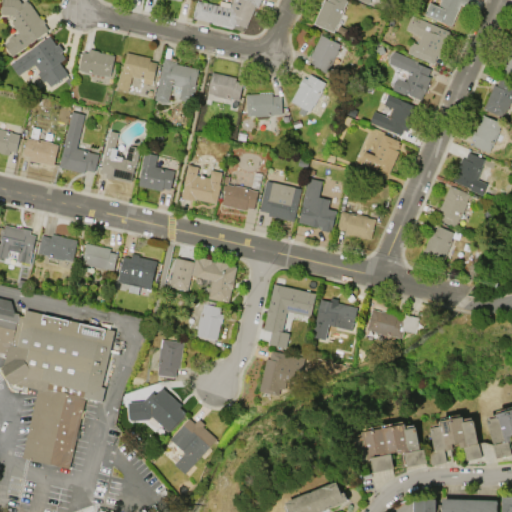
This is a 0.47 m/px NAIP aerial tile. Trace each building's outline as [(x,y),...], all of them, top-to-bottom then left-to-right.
[(28,0),(48,28),(13,54),(5,43),(10,40),(10,36),(13,34),(16,35),(20,32),(12,21),(17,18),(13,14),(3,12),(3,0),(20,0),(22,2),(24,0),(28,0)] [(198,0),(230,7),(233,0),(261,0),(258,8),(255,7),(247,28),(244,27),(242,31),(212,24),(213,22),(194,18),(198,0)] [(334,32),(314,24),(325,0),(327,1),(327,0),(347,0),(345,7),(346,8),(338,25),(337,24),(334,32)] [(460,0),(460,1),(463,2),(460,10),(458,9),(452,25),(432,17),(438,0),(460,0)] [(412,15),(451,32),(440,57),(437,55),(433,64),(417,56),(425,38),(406,30),(412,15)] [(310,57),(321,34),(340,44),(337,51),(339,52),(331,67),(329,66),(326,72),(310,65),(313,59),(310,57)] [(59,61),(67,72),(51,84),(46,78),(43,80),(38,73),(41,70),(35,62),(19,73),(11,63),(50,35),(66,56),(59,61)] [(511,42),(511,76),(503,73),(506,64),(503,63),(511,42)] [(115,56),(111,77),(105,76),(80,71),(84,52),(89,53),(90,49),(99,51),(99,52),(115,56)] [(395,51),(432,66),(427,76),(431,78),(422,101),(393,90),(398,78),(407,81),(411,72),(390,63),(395,51)] [(151,58),(150,61),(158,63),(152,84),(143,82),(144,79),(131,76),(128,91),(117,88),(121,71),(123,72),(128,52),(151,58)] [(165,58),(177,61),(177,63),(199,69),(195,84),(197,85),(193,102),(180,99),(183,87),(172,84),(168,102),(155,99),(165,58)] [(213,72),(236,78),(236,81),(243,83),(239,100),(231,98),(231,100),(213,96),(213,94),(208,93),(213,72)] [(326,83),(322,89),(323,90),(314,106),(316,107),(313,113),(312,112),(312,110),(309,108),(307,111),(291,101),(301,86),(299,85),(303,77),(307,80),(311,74),(326,83)] [(494,85),(498,86),(502,77),(511,81),(511,98),(504,117),(484,108),(494,85)] [(247,115),(246,95),(272,94),(272,96),(282,96),(282,114),(273,114),(273,116),(256,116),(256,115),(247,115)] [(401,135),(371,122),(375,112),(389,118),(393,108),(384,104),(388,94),(416,106),(408,124),(411,125),(408,131),(404,129),(401,135)] [(60,167),(72,112),(85,115),(78,148),(90,151),(100,154),(96,172),(86,169),(85,173),(60,167)] [(502,124),(490,152),(474,146),(476,141),(472,139),(475,130),(476,131),(483,115),(502,124)] [(35,138),(31,137),(33,127),(39,128),(37,138),(53,142),(52,143),(59,144),(54,166),(30,160),(31,157),(24,155),(28,138),(35,139),(35,138)] [(0,150),(0,128),(13,131),(12,133),(20,135),(17,152),(11,151),(10,155),(1,153),(2,151),(0,150)] [(101,171),(110,131),(119,133),(115,149),(118,149),(117,155),(122,157),(122,158),(126,159),(129,146),(141,149),(133,182),(115,178),(115,179),(106,177),(107,173),(101,171)] [(383,134),(400,141),(399,144),(401,145),(399,149),(397,148),(396,150),(399,151),(389,175),(360,163),(365,151),(375,155),(383,134)] [(453,179),(463,158),(466,159),(469,152),(485,159),(477,179),(487,184),(482,196),(470,190),(471,187),(453,179)] [(174,171),(170,189),(163,187),(162,191),(139,185),(144,166),(142,165),(146,153),(158,156),(156,166),(174,171)] [(217,204),(196,199),(196,200),(183,197),(185,185),(184,185),(188,165),(198,167),(196,175),(210,178),(212,170),(223,172),(220,185),(221,185),(217,204)] [(297,222),(302,202),(308,178),(322,181),(318,196),(329,199),(328,208),(336,210),(331,231),(297,222)] [(267,181),(301,188),(294,221),(269,215),(269,213),(260,210),(267,181)] [(222,205),(227,184),(234,186),(234,184),(250,188),(250,189),(259,191),(255,209),(247,208),(246,210),(222,205)] [(470,194),(467,201),(468,202),(461,218),(457,227),(439,220),(443,210),(440,209),(450,185),(470,194)] [(376,219),(371,239),(345,233),(346,230),(337,228),(341,211),(352,213),(352,212),(368,216),(368,217),(376,219)] [(36,235),(30,263),(16,260),(18,252),(10,251),(8,258),(0,256),(0,243),(1,244),(5,225),(22,228),(31,230),(30,234),(36,235)] [(454,233),(441,263),(422,254),(429,238),(428,237),(432,229),(436,231),(438,226),(454,233)] [(78,240),(73,261),(65,259),(65,260),(47,257),(47,255),(38,253),(42,235),(52,237),(53,234),(78,240)] [(87,243),(111,248),(111,252),(118,254),(115,270),(105,268),(105,269),(82,264),(87,243)] [(157,260),(152,279),(154,279),(151,289),(138,286),(140,279),(129,276),(121,274),(125,256),(130,257),(131,253),(141,255),(140,256),(157,260)] [(229,301),(209,296),(213,278),(192,273),(188,289),(170,285),(176,255),(195,260),(197,255),(201,256),(201,255),(213,258),(212,259),(217,260),(218,258),(229,261),(228,263),(237,265),(229,301)] [(273,324),(273,284),(316,293),(310,317),(288,311),(287,312),(286,326),(273,324)] [(325,340),(310,337),(319,298),(327,300),(328,298),(337,301),(336,303),(356,307),(351,331),(329,325),(325,340)] [(17,464),(71,479),(91,402),(111,322),(0,302),(0,353),(2,354),(2,379),(10,391),(35,397),(17,464)] [(204,303),(222,307),(221,313),(224,314),(222,323),(221,323),(218,340),(215,339),(214,347),(197,343),(198,335),(197,335),(198,329),(197,328),(201,311),(202,311),(204,303)] [(419,319),(416,334),(404,331),(402,338),(393,337),(375,333),(375,332),(368,330),(372,309),(419,319)] [(183,342),(180,368),(177,368),(176,377),(157,376),(159,365),(157,365),(161,339),(183,342)] [(266,358),(269,359),(271,350),(309,357),(305,373),(295,371),(293,382),(286,380),(284,389),(280,388),(278,395),(258,391),(266,358)] [(185,412),(168,431),(151,417),(131,421),(129,419),(128,402),(142,400),(151,392),(155,394),(162,388),(182,405),(179,407),(185,412)] [(511,435),(510,436),(511,441),(509,442),(511,454),(497,458),(493,444),(494,444),(487,420),(497,417),(496,414),(500,413),(511,409),(511,435)] [(432,465),(430,451),(435,450),(430,428),(440,426),(440,421),(463,416),(464,422),(473,420),(478,444),(480,443),(482,457),(467,460),(464,447),(460,448),(459,442),(453,444),(454,449),(445,451),(447,461),(446,463),(432,465)] [(204,424),(202,426),(216,438),(184,473),(175,465),(185,453),(171,439),(189,419),(194,423),(198,418),(204,424)] [(374,472),(371,458),(357,460),(353,438),(363,437),(362,432),(406,424),(407,428),(416,427),(420,449),(402,452),(402,449),(390,451),(391,454),(394,468),(374,472)] [(339,482),(346,501),(316,511),(289,511),(286,502),(339,482)] [(511,511),(501,511),(502,497),(511,497),(511,511)] [(442,511),(496,511),(497,500),(442,498),(442,511)] [(435,511),(436,500),(413,499),(413,511),(435,511)]
